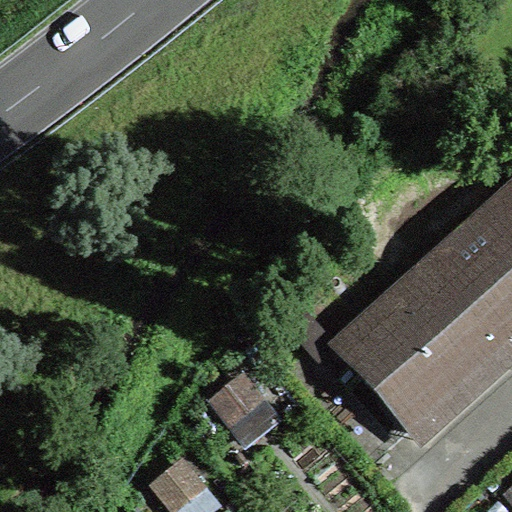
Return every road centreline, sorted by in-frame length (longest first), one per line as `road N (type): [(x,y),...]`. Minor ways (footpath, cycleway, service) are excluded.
road 1 (primary): [(0,112),(145,0)]
road 2 (track): [(511,426),(412,511)]
